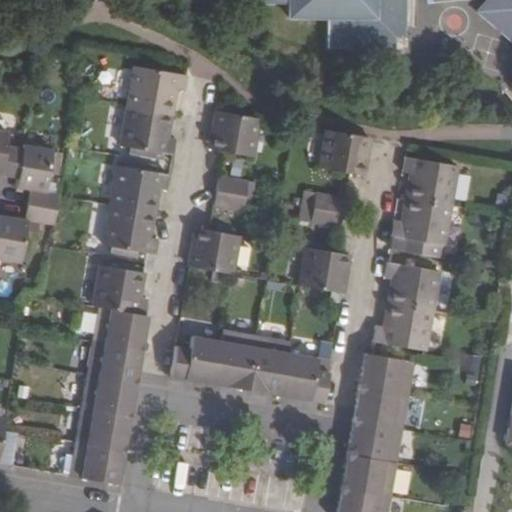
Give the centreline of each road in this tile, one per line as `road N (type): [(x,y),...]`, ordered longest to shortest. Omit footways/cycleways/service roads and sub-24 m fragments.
road 1 (residential): [(152,396),(202,78)]
road 2 (residential): [(387,143),(334,429)]
road 3 (residential): [(152,396),(334,429)]
road 4 (residential): [(0,489),(133,507)]
